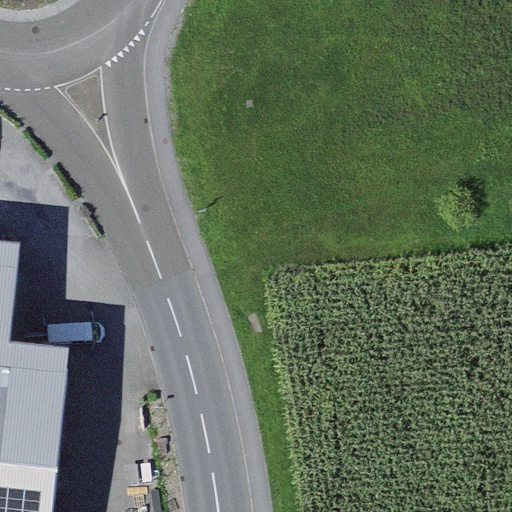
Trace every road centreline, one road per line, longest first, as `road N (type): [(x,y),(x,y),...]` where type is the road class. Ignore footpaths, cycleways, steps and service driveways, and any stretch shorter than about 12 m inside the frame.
road 1 (tertiary): [(133,203),(189,359),(218,511)]
road 2 (tertiary): [(12,56),(133,203)]
road 3 (tertiary): [(133,203),(115,19)]
